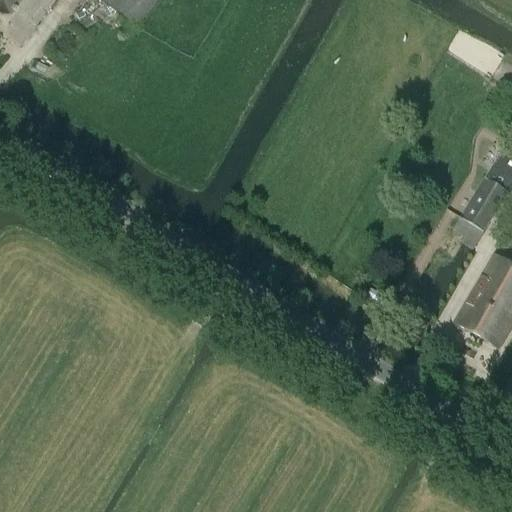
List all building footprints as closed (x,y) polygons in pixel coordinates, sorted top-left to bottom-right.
[(0,0),(0,38),(16,50),(53,0),(0,0)] [(135,27),(156,0),(104,0),(103,2),(135,27)] [(474,252),(511,187),(511,157),(501,151),(453,234),(465,241),(462,245),(474,252)] [(417,269),(441,277),(449,250),(425,242),(417,269)] [(511,266),(495,256),(455,326),(499,351),(511,328),(511,266)] [(511,399),(511,379),(510,379),(502,394),(511,399)]
